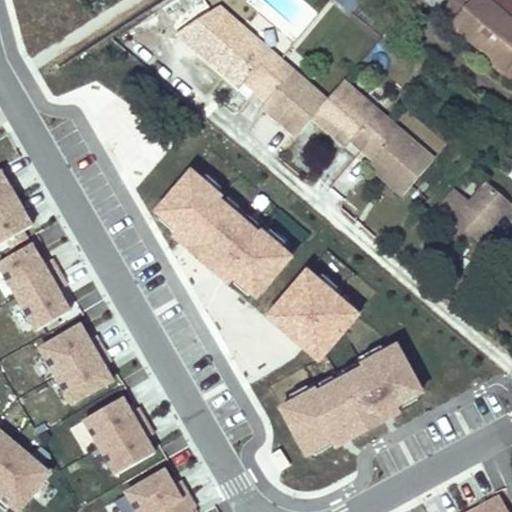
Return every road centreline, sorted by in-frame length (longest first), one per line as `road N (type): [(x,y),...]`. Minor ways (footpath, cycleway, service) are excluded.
road 1 (residential): [(0,79),(255,511)]
road 2 (unknown): [(511,390),(180,101)]
road 3 (residential): [(359,511),(511,428)]
